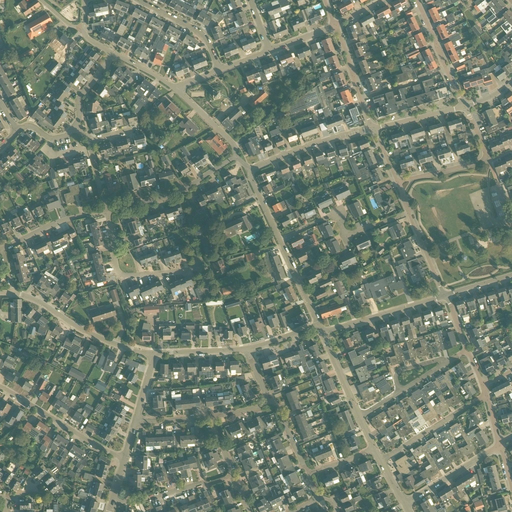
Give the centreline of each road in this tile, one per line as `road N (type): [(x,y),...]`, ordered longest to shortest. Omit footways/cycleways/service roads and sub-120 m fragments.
road 1 (residential): [(154,353),(13,293)]
road 2 (residential): [(276,237),(326,214),(349,232),(405,208)]
road 3 (residential): [(124,460),(0,387)]
road 4 (residential): [(105,209),(164,197),(237,157)]
road 5 (residential): [(193,265),(120,274),(105,209)]
road 6 (residential): [(250,170),(373,129)]
road 7 (residential): [(322,332),(445,294)]
road 8 (residential): [(380,461),(485,397)]
road 9 (residential): [(113,503),(233,479)]
